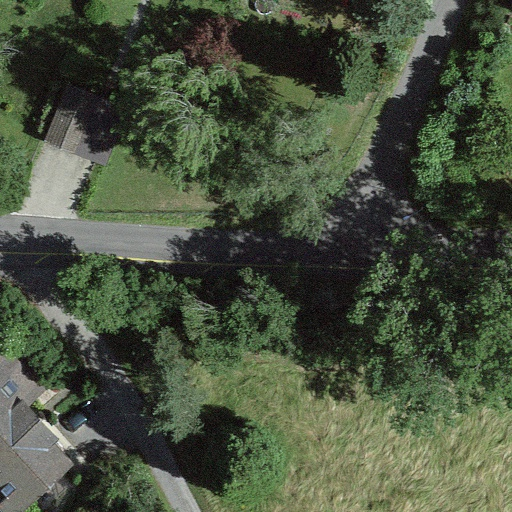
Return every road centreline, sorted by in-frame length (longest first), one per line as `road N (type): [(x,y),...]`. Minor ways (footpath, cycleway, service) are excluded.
road 1 (residential): [(0,238),(334,256)]
road 2 (unknown): [(0,244),(103,361),(184,511)]
road 3 (residential): [(334,256),(447,0)]
road 4 (residential): [(334,256),(511,248)]
